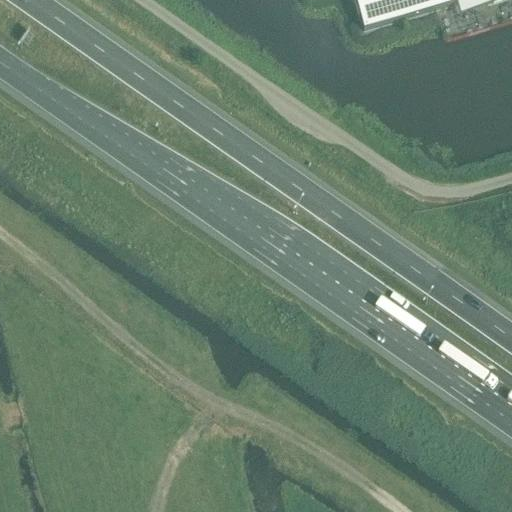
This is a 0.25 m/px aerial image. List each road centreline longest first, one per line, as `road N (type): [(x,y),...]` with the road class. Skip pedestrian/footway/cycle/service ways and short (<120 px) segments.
road 1 (trunk): [(0,63),(511,422)]
road 2 (trunk): [(511,342),(24,0)]
road 3 (track): [(400,511),(274,428),(178,381),(0,236)]
road 4 (track): [(222,408),(174,458),(156,511)]
